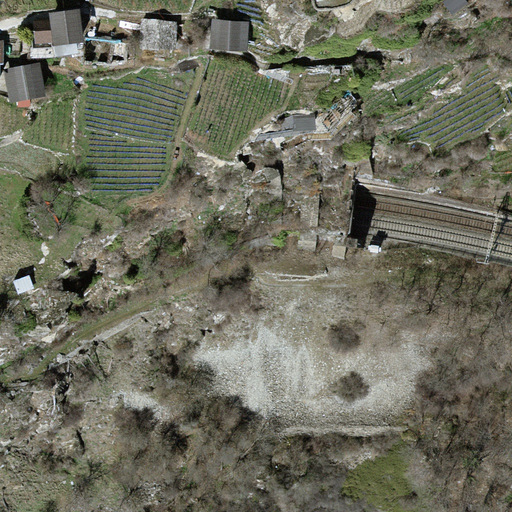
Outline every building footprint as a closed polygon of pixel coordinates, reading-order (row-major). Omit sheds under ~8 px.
[(466,3),(463,0),(446,0),(444,2),(452,13),(466,3)] [(81,15),(49,19),(54,52),(86,48),(81,15)] [(246,22),(212,20),(211,49),(245,51),(246,22)] [(179,27),(142,27),(142,56),(178,57),(179,27)] [(43,93),(37,66),(6,72),(12,99),(43,93)]
